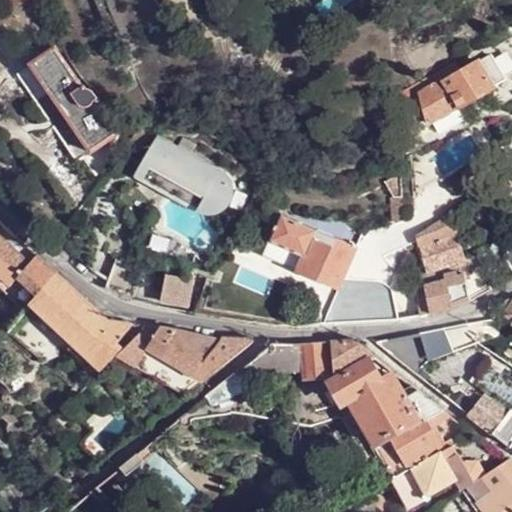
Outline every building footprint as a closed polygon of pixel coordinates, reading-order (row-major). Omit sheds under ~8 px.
[(47,39),(23,56),(39,80),(48,92),(82,141),(113,120),(93,93),(90,89),(86,87),(76,73),(69,71),(47,39)] [(493,55),(480,62),(495,86),(507,79),(493,55)] [(16,60),(8,66),(24,90),(32,84),(39,80),(23,56),(16,60)] [(445,80),(421,94),(431,124),(496,87),(495,86),(480,62),(479,62),(446,81),(445,80)] [(421,94),(409,101),(411,136),(431,124),(421,94)] [(150,117),(132,141),(143,147),(162,122),(150,117)] [(138,176),(144,179),(152,165),(209,196),(201,211),(202,211),(205,213),(213,213),(219,212),(225,209),(227,207),(229,204),(231,200),(233,194),(233,188),(231,180),(226,174),(192,155),(198,145),(184,137),(179,147),(160,137),(138,176)] [(144,179),(201,211),(209,196),(152,165),(144,179)] [(401,176),(384,178),(395,201),(403,201),(401,176)] [(395,201),(393,202),(395,224),(405,224),(403,201),(395,201)] [(284,214),(266,254),(300,270),(287,297),(327,316),(359,248),(284,214)] [(450,218),(418,239),(421,276),(460,261),(463,260),(450,218)] [(400,237),(372,230),(365,258),(393,266),(400,237)] [(31,263),(0,233),(0,280),(9,289),(19,279),(31,263)] [(511,233),(496,241),(497,243),(500,247),(505,244),(508,251),(505,253),(509,260),(511,265),(511,233)] [(505,244),(500,247),(497,243),(487,250),(500,268),(509,260),(505,253),(508,251),(505,244)] [(463,260),(460,261),(461,274),(466,272),(467,276),(475,274),(471,253),(468,255),(463,260)] [(19,279),(39,297),(59,272),(39,254),(31,263),(19,279)] [(145,270),(118,258),(107,288),(135,299),(145,270)] [(431,313),(454,307),(474,299),(487,292),(492,288),(483,273),(475,274),(467,276),(466,272),(461,274),(460,261),(421,276),(423,305),(425,315),(431,313)] [(33,306),(103,371),(119,355),(125,350),(118,343),(134,323),(109,319),(59,272),(39,297),(33,306)] [(162,302),(192,308),(196,281),(167,276),(162,302)] [(511,296),(502,302),(510,307),(507,314),(511,317),(511,296)] [(161,327),(146,325),(125,350),(119,355),(138,366),(161,327)] [(189,395),(253,342),(254,341),(252,339),(245,339),(222,339),(221,340),(177,330),(161,327),(138,366),(189,395)] [(378,341),(378,343),(402,362),(413,334),(395,336),(378,341)] [(333,340),(335,379),(331,381),(345,404),(350,400),(396,478),(412,470),(448,449),(435,426),(453,415),(422,392),(407,397),(394,373),(392,375),(373,357),(376,355),(356,339),(333,340)] [(328,341),(278,342),(273,343),(247,364),(253,377),(262,370),(304,371),(305,376),(329,374),(328,341)] [(247,364),(208,396),(215,406),(256,385),(253,377),(247,364)] [(486,392),(469,414),(511,446),(511,392),(500,384),(505,377),(494,368),(479,386),(486,392)] [(70,395),(75,400),(85,391),(78,386),(75,389),(70,395)] [(448,449),(412,470),(428,497),(456,481),(462,490),(464,490),(475,482),(477,480),(486,474),(478,461),(467,460),(463,463),(454,446),(448,449)] [(139,453),(122,467),(130,474),(146,460),(139,453)] [(475,482),(464,490),(479,511),(485,507),(488,511),(499,511),(511,503),(511,461),(509,460),(486,474),(477,480),(475,482)] [(396,478),(395,479),(411,507),(428,497),(412,470),(396,478)] [(511,511),(511,503),(499,511),(511,511)]
